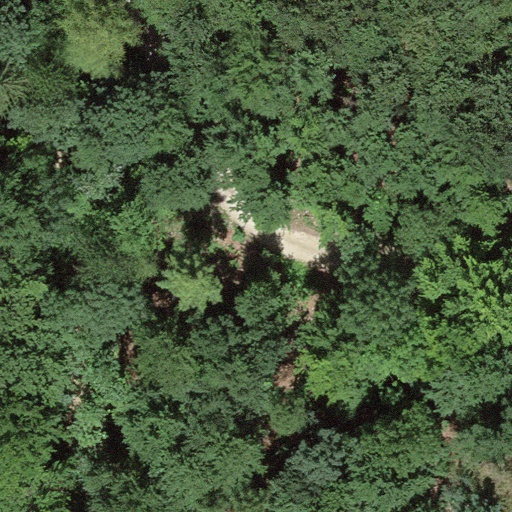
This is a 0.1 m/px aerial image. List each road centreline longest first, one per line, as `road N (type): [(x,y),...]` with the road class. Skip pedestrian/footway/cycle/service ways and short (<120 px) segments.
road 1 (track): [(119,0),(148,56),(262,219),(315,248),(369,251),(431,244),(511,219)]
road 2 (track): [(0,14),(26,91),(73,511)]
